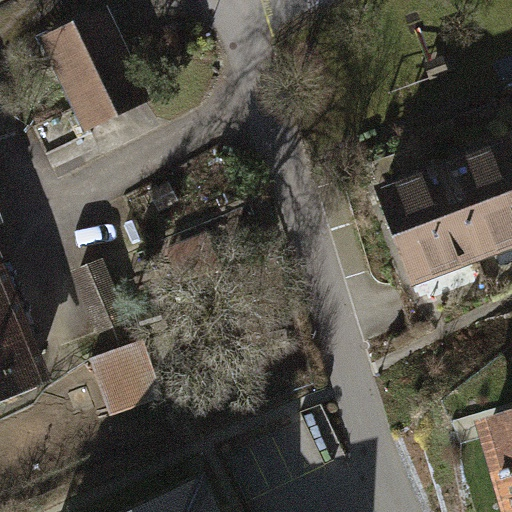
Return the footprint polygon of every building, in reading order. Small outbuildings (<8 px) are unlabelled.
[(105,15),(49,41),(88,123),(143,98),(105,15)] [(511,156),(508,146),(445,170),(476,254),(511,240),(511,191),(509,183),(511,182),(511,156)] [(400,243),(413,277),(476,254),(445,170),(382,193),(394,227),(406,223),(412,239),(400,243)] [(0,393),(36,378),(3,299),(18,293),(11,277),(8,278),(1,263),(0,263),(0,393)] [(109,284),(86,293),(100,330),(123,321),(109,284)] [(143,342),(92,359),(110,413),(161,396),(143,342)] [(497,470),(509,511),(511,511),(511,418),(490,425),(505,467),(497,470)] [(129,511),(218,511),(202,478),(129,511)]
